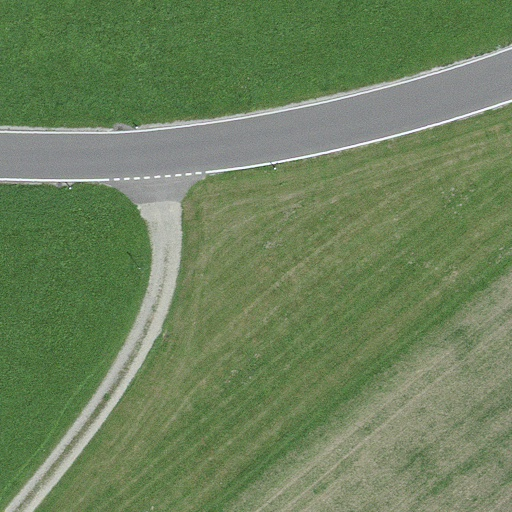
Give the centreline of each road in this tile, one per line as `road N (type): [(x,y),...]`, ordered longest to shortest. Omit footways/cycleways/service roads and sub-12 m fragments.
road 1 (unclassified): [(511,78),(449,108),(154,157),(0,161)]
road 2 (track): [(30,511),(147,335),(163,242),(154,157)]
